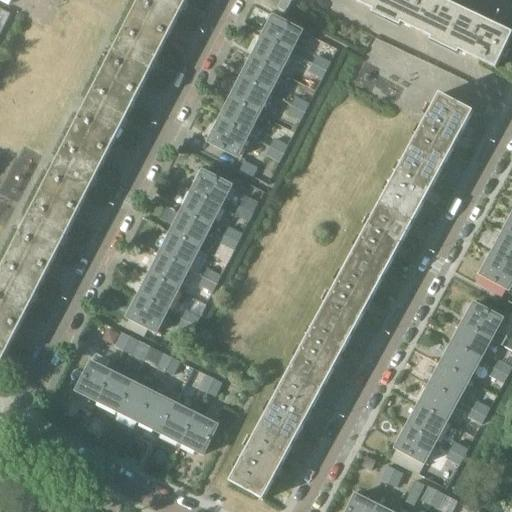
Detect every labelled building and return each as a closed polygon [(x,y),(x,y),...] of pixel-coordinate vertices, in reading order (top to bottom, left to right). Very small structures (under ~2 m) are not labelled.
[(140,0),(131,17),(169,37),(187,0),(140,0)] [(282,0),(278,9),(286,13),(292,0),(282,0)] [(395,0),(350,0),(388,18),(395,0)] [(395,0),(388,18),(442,43),(459,8),(442,0),(395,0)] [(497,69),(511,35),(511,33),(459,8),(442,43),(497,69)] [(101,77),(138,96),(169,37),(131,17),(101,77)] [(291,53),(302,32),(273,17),(262,38),(291,53)] [(365,49),(368,50),(373,53),(380,40),(371,36),(365,49)] [(251,59),(280,74),(291,53),(262,38),(251,59)] [(317,56),(313,64),(327,71),(331,63),(317,56)] [(241,80),(270,95),(280,74),(251,59),(241,80)] [(327,71),(313,64),(308,72),(322,80),(327,71)] [(101,77),(70,136),(108,155),(138,96),(101,77)] [(309,77),(305,85),(315,90),(319,82),(309,77)] [(241,80),(230,101),(259,116),(270,95),(241,80)] [(410,149),(444,168),(474,113),(440,94),(410,149)] [(295,98),(291,106),(305,113),(309,105),(295,98)] [(230,101),(219,122),(248,137),(257,141),(261,132),(253,127),(259,116),(230,101)] [(305,113),(291,106),(287,114),(301,121),(305,113)] [(237,158),(248,137),(219,122),(208,143),(237,158)] [(70,136),(40,195),(78,214),(108,155),(70,136)] [(270,148),(272,149),(284,155),(288,147),(274,139),(270,148)] [(284,155),(272,149),(270,148),(265,156),(280,163),(284,155)] [(410,149),(380,205),(414,223),(444,168),(410,149)] [(245,160),(239,171),(249,176),(255,165),(245,160)] [(203,172),(192,193),(221,207),(232,186),(203,172)] [(192,193),(181,214),(210,228),(221,207),(192,193)] [(47,273),(78,214),(40,195),(10,254),(47,273)] [(414,223),(380,205),(350,260),(384,279),(414,223)] [(250,223),(254,215),(240,208),(236,216),(250,223)] [(199,249),(207,254),(212,245),(204,241),(210,228),(181,214),(170,235),(199,249)] [(511,217),(503,234),(511,238),(511,217)] [(229,228),(225,236),(239,243),(243,235),(229,228)] [(511,238),(503,234),(492,255),(511,265),(511,238)] [(160,256),(189,270),(199,249),(170,235),(160,256)] [(235,252),(239,243),(225,236),(221,245),(235,252)] [(10,254),(0,273),(0,323),(17,333),(47,273),(10,254)] [(511,286),(511,265),(492,255),(481,275),(509,291),(511,286)] [(149,277),(178,291),(189,270),(160,256),(149,277)] [(320,316),(354,334),(384,279),(350,260),(320,316)] [(208,270),(204,278),(218,285),(222,277),(208,270)] [(149,277),(138,298),(167,312),(178,291),(149,277)] [(218,285),(204,278),(196,294),(210,301),(218,285)] [(167,312),(138,298),(127,319),(156,333),(167,312)] [(474,304),(463,324),(502,346),(507,337),(496,331),(503,319),(474,304)] [(187,311),(183,320),(196,327),(201,318),(187,311)] [(290,371),(324,390),(354,334),(320,316),(290,371)] [(196,327),(183,320),(179,328),(192,335),(196,327)] [(0,361),(2,362),(17,333),(0,323),(0,361)] [(502,346),(463,324),(452,345),(481,361),(491,340),(502,346)] [(115,347),(123,352),(130,337),(122,333),(115,347)] [(130,337),(123,352),(131,356),(139,342),(130,337)] [(441,366),(469,381),(481,361),(452,345),(441,366)] [(144,362),(165,373),(173,358),(164,354),(151,348),(144,362)] [(181,363),(173,358),(165,373),(174,377),(181,363)] [(511,367),(499,361),(495,368),(509,376),(511,369),(511,367)] [(76,392),(98,402),(112,373),(91,363),(76,392)] [(429,387),(458,402),(469,381),(441,366),(429,387)] [(509,376),(495,368),(489,380),(502,387),(509,376)] [(324,390),(290,371),(260,427),(294,445),(324,390)] [(133,384),(112,373),(98,402),(119,413),(133,384)] [(198,390),(207,394),(214,380),(206,375),(198,390)] [(214,380),(207,394),(215,398),(222,384),(214,380)] [(119,413),(140,424),(154,394),(133,384),(119,413)] [(489,392),(497,396),(501,389),(492,385),(489,392)] [(418,407),(447,423),(458,402),(429,387),(418,407)] [(167,400),(154,394),(140,424),(161,434),(176,405),(180,396),(171,391),(167,400)] [(477,401),(472,410),(486,417),(491,409),(477,401)] [(161,434),(182,445),(197,416),(176,405),(161,434)] [(418,407),(407,428),(436,444),(447,423),(418,407)] [(486,417),(472,410),(466,422),(478,429),(480,425),(482,425),(486,417)] [(218,426),(197,416),(182,445),(203,455),(218,426)] [(260,427),(229,482),(264,501),(294,445),(260,427)] [(436,444),(407,428),(396,449),(425,464),(436,444)] [(455,443),(450,451),(464,458),(468,450),(455,443)] [(464,458),(450,451),(446,459),(459,467),(464,458)] [(387,485),(395,470),(386,466),(379,481),(387,485)] [(403,474),(395,470),(387,485),(396,489),(403,474)] [(429,505),(436,491),(428,487),(420,501),(429,505)] [(445,495),(436,491),(429,505),(437,510),(445,495)] [(347,511),(373,511),(377,506),(356,495),(347,511)]
